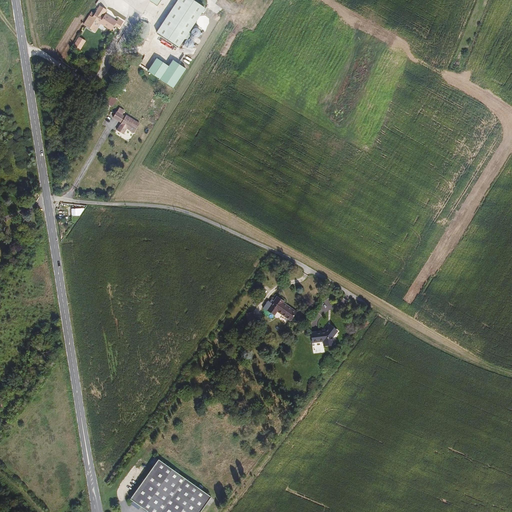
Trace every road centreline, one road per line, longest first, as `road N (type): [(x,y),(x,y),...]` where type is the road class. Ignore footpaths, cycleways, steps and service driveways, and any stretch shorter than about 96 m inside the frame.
road 1 (secondary): [(97,511),(23,46)]
road 2 (track): [(511,372),(444,348),(372,304)]
